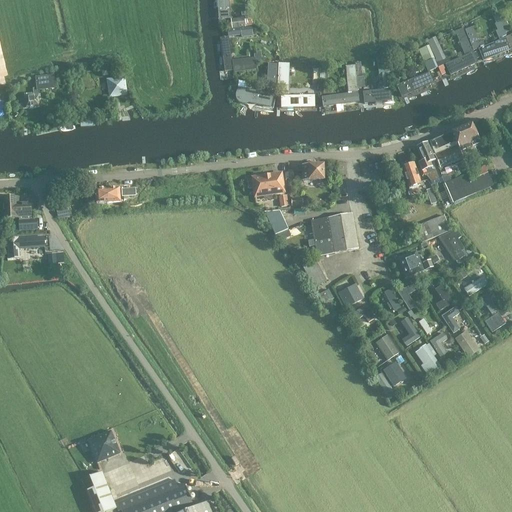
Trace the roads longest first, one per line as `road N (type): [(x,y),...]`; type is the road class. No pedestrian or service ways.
road 1 (unclassified): [(41,182),(369,154),(511,100)]
road 2 (unclassified): [(245,511),(56,231),(41,182)]
road 3 (track): [(511,342),(392,417),(224,483)]
